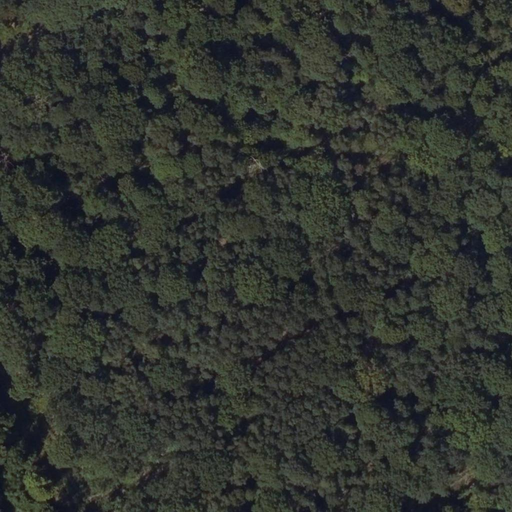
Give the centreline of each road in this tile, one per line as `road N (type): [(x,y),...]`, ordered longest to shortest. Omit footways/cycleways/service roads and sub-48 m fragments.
road 1 (track): [(68,511),(0,367)]
road 2 (track): [(0,59),(125,0)]
